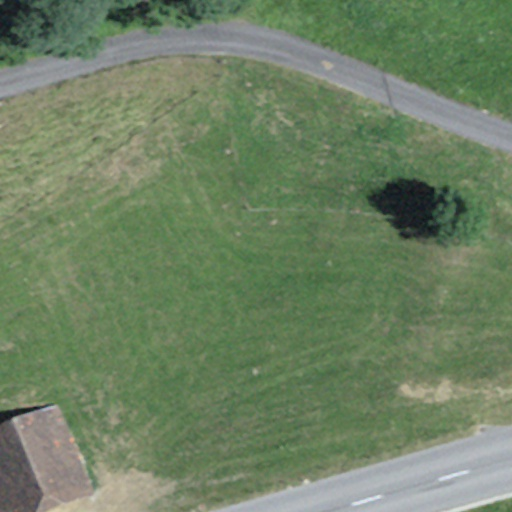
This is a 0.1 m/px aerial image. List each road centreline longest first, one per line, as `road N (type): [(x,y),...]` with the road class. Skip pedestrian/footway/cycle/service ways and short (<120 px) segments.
road 1 (track): [(511,136),(300,49),(200,31),(147,36),(0,83)]
road 2 (secondary): [(333,511),(511,460)]
